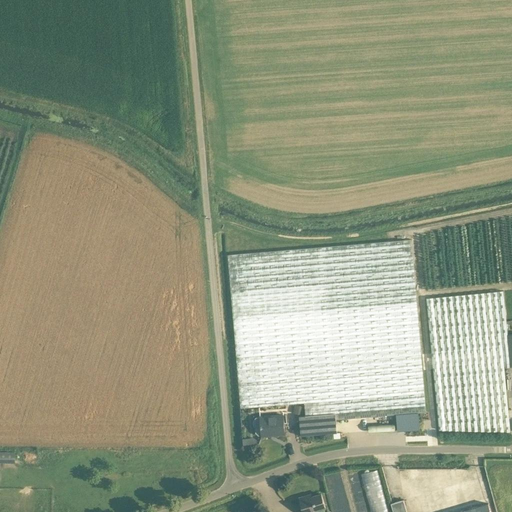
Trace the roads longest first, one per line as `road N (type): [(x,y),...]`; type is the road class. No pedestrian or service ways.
road 1 (track): [(511,190),(361,219),(261,216),(205,194),(110,127),(0,99)]
road 2 (unclassified): [(233,487),(187,0)]
road 3 (unclassified): [(233,487),(353,451),(511,450)]
